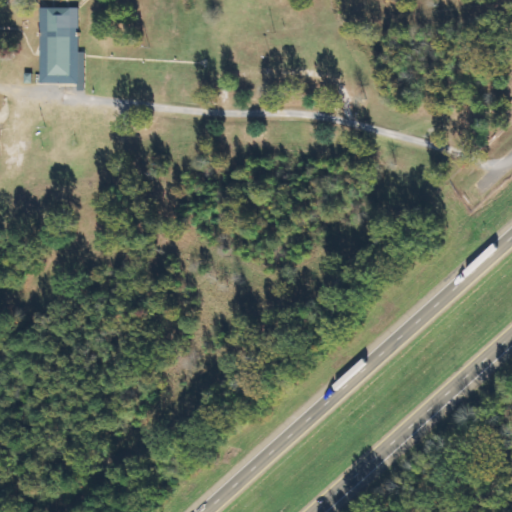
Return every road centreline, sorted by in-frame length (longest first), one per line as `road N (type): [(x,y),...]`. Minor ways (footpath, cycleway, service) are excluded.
road 1 (motorway): [(511,243),(214,511)]
road 2 (motorway): [(324,511),(511,343)]
